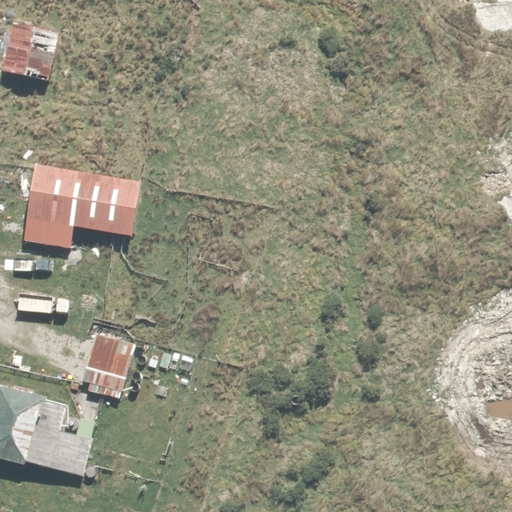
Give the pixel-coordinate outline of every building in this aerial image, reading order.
[(60,31),(11,19),(0,63),(0,69),(47,81),(60,31)] [(138,176),(29,159),(16,239),(69,247),(73,223),(129,231),(138,176)] [(120,399),(134,342),(89,331),(75,388),(120,399)] [(60,426),(69,399),(0,376),(0,454),(77,479),(91,436),(60,426)] [(12,511),(14,505),(0,500),(0,511),(12,511)]
